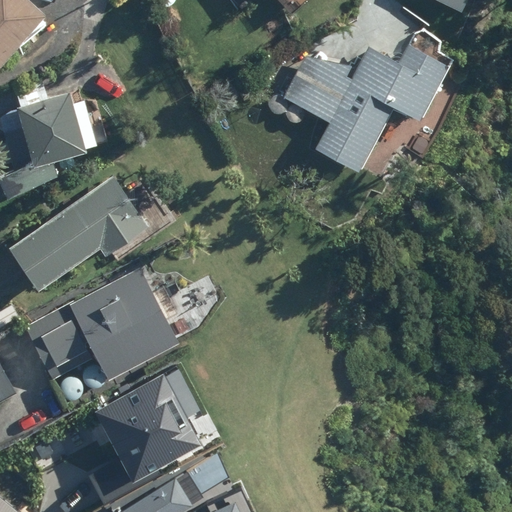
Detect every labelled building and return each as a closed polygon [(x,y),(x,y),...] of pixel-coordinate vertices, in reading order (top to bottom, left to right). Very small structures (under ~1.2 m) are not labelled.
[(0,0),(0,71),(51,14),(35,0),(0,0)] [(428,117),(456,63),(415,41),(405,61),(374,44),(358,76),(351,73),(356,64),(316,53),(294,96),(336,118),(323,144),(366,167),(400,102),(428,117)] [(19,170),(8,173),(14,195),(65,173),(60,158),(94,148),(76,88),(50,95),(44,75),(17,83),(24,106),(2,112),(19,170)] [(118,172),(16,244),(46,286),(105,244),(112,253),(154,224),(118,172)] [(114,377),(184,340),(145,265),(31,325),(57,376),(102,354),(114,377)] [(0,322),(3,326),(22,316),(14,301),(0,308),(0,322)] [(183,310),(179,316),(180,322),(186,326),(192,325),(196,319),(195,314),(190,310),(183,310)] [(0,401),(21,390),(0,350),(0,401)] [(97,404),(139,481),(199,448),(157,372),(97,404)] [(182,511),(197,502),(196,501),(204,496),(189,470),(122,511),(182,511)] [(0,496),(0,511),(21,511),(22,511),(0,496)] [(247,511),(241,499),(213,511),(247,511)]
